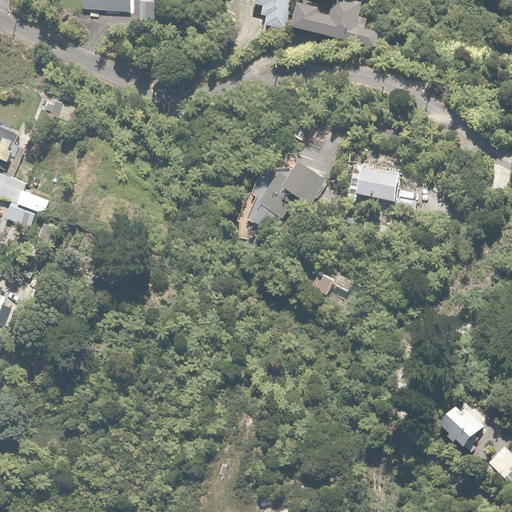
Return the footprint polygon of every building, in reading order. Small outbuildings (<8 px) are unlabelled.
[(85,0),(85,11),(134,13),(134,0),(85,0)] [(163,0),(142,0),(142,23),(163,23),(163,0)] [(292,0),(257,0),(255,7),(264,9),(262,19),(267,20),(266,27),(285,32),(292,0)] [(300,5),(295,31),(378,49),(381,34),(360,29),(365,6),(338,0),(336,0),(333,17),(324,16),(327,5),(307,1),(306,6),(300,5)] [(80,108),(58,101),(53,117),(75,124),(80,108)] [(20,138),(0,130),(0,169),(16,176),(26,150),(17,146),(20,138)] [(290,179),(281,172),(259,204),(263,207),(252,222),(267,232),(278,217),(282,219),(298,196),(312,206),(328,185),(300,165),(290,179)] [(397,203),(401,178),(356,170),(349,206),(400,214),(402,204),(397,203)] [(0,173),(0,196),(13,202),(6,218),(28,228),(35,212),(45,216),(51,201),(26,190),(28,186),(0,173)] [(0,235),(6,237),(10,226),(0,222),(0,217),(4,206),(0,204),(0,235)] [(393,235),(392,235),(392,226),(382,225),(381,242),(391,243),(392,238),(393,238),(393,235)] [(323,273),(321,275),(312,290),(326,299),(334,286),(349,296),(358,282),(343,273),(337,282),(323,273)] [(0,322),(6,325),(13,308),(1,303),(6,291),(0,288),(0,322)] [(11,332),(0,328),(0,352),(3,354),(11,332)] [(484,442),(478,437),(488,426),(464,404),(442,428),(451,437),(449,440),(456,447),(459,443),(472,454),(484,442)] [(511,453),(506,448),(490,464),(511,485),(511,453)]
